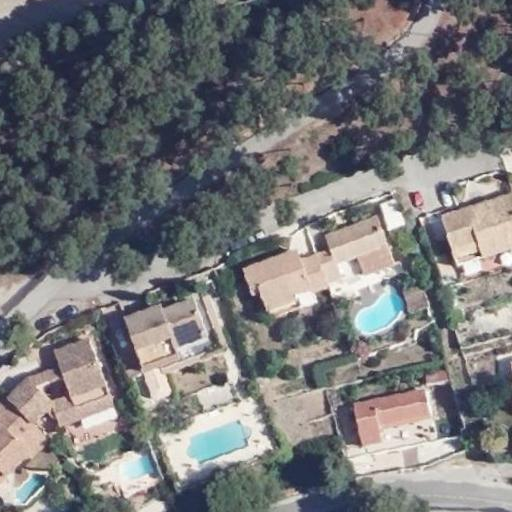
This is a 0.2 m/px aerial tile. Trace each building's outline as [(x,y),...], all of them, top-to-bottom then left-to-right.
[(455,181),(436,188),(453,240),(511,221),(511,178),(510,171),(458,187),(455,181)] [(383,209),(398,203),(381,172),(370,176),(383,209)] [(328,237),(315,242),(325,266),(326,270),(339,266),(340,270),(391,252),(374,205),(324,223),(328,237)] [(284,244),(293,241),(288,230),(280,233),(284,244)] [(315,242),(312,233),(293,241),(284,244),(280,233),(234,251),(244,277),(252,275),(259,291),(290,280),(284,265),(298,259),(304,274),(306,274),(325,266),(315,242)] [(310,282),(306,274),(304,274),(298,259),(284,265),(290,280),(259,291),(263,300),(310,282)] [(420,272),(400,277),(406,300),(426,295),(420,272)] [(123,304),(143,355),(140,357),(150,383),(156,386),(167,382),(170,377),(160,352),(220,330),(202,281),(161,296),(158,291),(123,304)] [(17,363),(3,381),(27,404),(38,394),(48,402),(53,413),(112,391),(85,320),(49,333),(53,350),(17,363)] [(356,386),(368,437),(440,423),(428,371),(356,386)] [(31,440),(47,423),(27,404),(3,381),(1,379),(0,379),(0,445),(5,441),(16,449),(27,437),(31,440)] [(0,465),(16,449),(5,441),(0,445),(0,465)]
